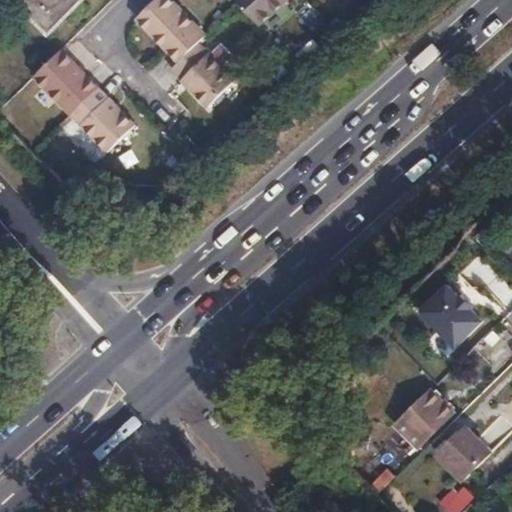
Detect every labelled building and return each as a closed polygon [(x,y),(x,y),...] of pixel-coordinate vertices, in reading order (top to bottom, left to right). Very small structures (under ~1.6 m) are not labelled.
[(84,0),(14,0),(13,1),(48,37),(84,0)] [(207,36),(172,0),(156,0),(137,19),(180,62),(200,42),(207,36)] [(237,0),(259,25),(287,0),(237,0)] [(200,42),(180,62),(173,69),(210,107),(237,80),(200,42)] [(63,49),(36,76),(73,113),(73,114),(100,87),(63,49)] [(137,124),(100,87),(73,114),(109,150),(137,124)] [(453,414),(432,393),(400,425),(420,446),(453,414)] [(492,451),(469,428),(442,454),(465,478),(492,451)]
